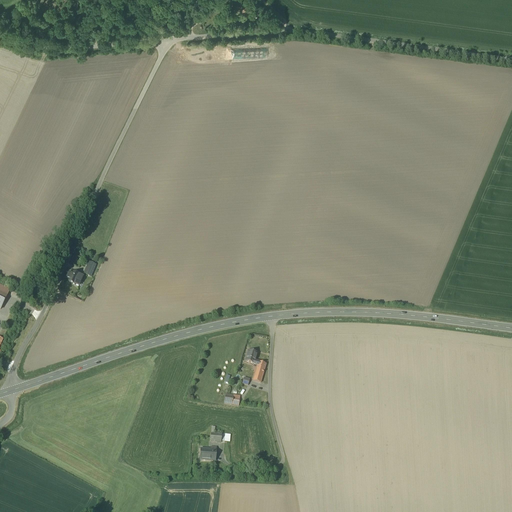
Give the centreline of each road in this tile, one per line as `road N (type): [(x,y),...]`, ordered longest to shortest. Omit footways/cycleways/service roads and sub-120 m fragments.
road 1 (secondary): [(11,391),(172,337),(271,316),(386,313),(511,328)]
road 2 (unclassified): [(172,40),(21,349),(11,391)]
road 3 (unclassified): [(172,40),(284,29),(511,57)]
road 4 (unclassified): [(0,33),(49,50),(172,40)]
